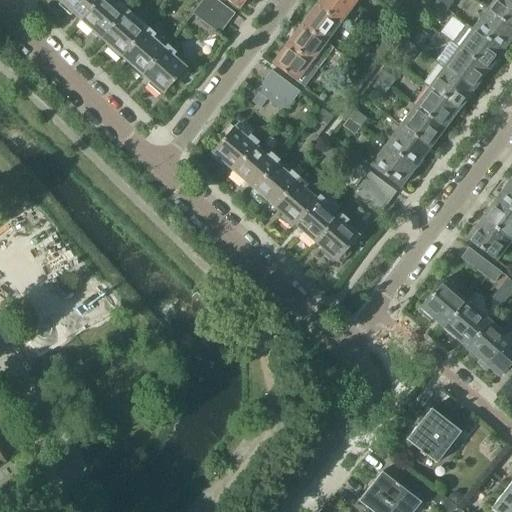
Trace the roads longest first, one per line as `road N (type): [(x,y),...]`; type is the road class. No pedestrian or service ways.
road 1 (residential): [(342,348),(156,168)]
road 2 (residential): [(373,317),(511,137)]
road 3 (residential): [(156,168),(8,12)]
road 4 (residential): [(156,168),(286,0)]
road 5 (residential): [(277,511),(360,408),(358,372),(342,348)]
road 6 (residential): [(511,435),(373,317)]
road 7 (residential): [(31,505),(60,486),(68,470),(0,363)]
